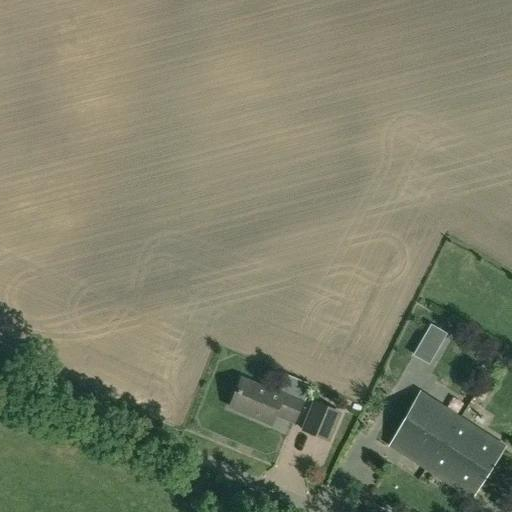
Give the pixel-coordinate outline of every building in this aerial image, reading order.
[(430,326),(412,357),(429,366),(447,335),(430,326)] [(293,422),(303,399),(283,390),(281,396),(242,379),(230,407),(270,424),(274,414),(293,422)] [(444,435),(455,418),(419,396),(391,444),(426,466),(436,450),(439,452),(448,438),(444,435)] [(339,413),(314,403),(302,431),(327,441),(339,413)] [(436,450),(426,466),(471,496),(502,449),(455,418),(444,435),(448,438),(439,452),(436,450)]
